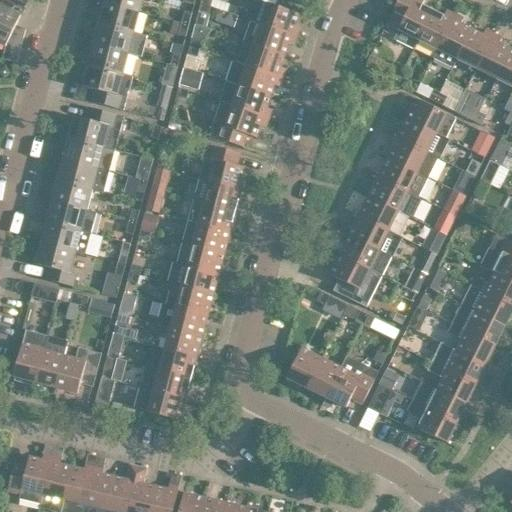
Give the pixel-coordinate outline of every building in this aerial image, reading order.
[(0,41),(5,44),(4,45),(1,57),(16,61),(25,28),(15,23),(19,14),(9,9),(11,5),(10,3),(4,0),(1,0),(0,3),(0,41)] [(103,0),(104,1),(138,10),(140,0),(103,0)] [(254,0),(249,19),(250,19),(296,35),(299,27),(294,25),(298,12),(273,4),(261,0),(254,0)] [(417,38),(432,8),(421,3),(422,0),(396,0),(390,13),(402,19),(393,36),(413,47),(417,38)] [(104,1),(98,22),(133,31),(138,10),(104,1)] [(208,13),(210,5),(200,3),(198,11),(208,13)] [(432,8),(417,38),(437,48),(454,13),(446,9),(443,14),(432,8)] [(183,9),(180,21),(188,23),(191,11),(183,9)] [(454,13),(437,48),(432,56),(452,66),(456,57),(470,30),(471,27),(460,22),(463,17),(454,13)] [(250,19),(243,40),(284,54),(288,42),(293,44),(296,35),(250,19)] [(188,23),(180,21),(177,33),(185,35),(188,23)] [(98,22),(92,43),(127,52),(142,56),(147,35),(133,31),(98,22)] [(471,27),(470,30),(456,57),(475,67),(493,32),(484,28),(482,33),(471,27)] [(493,32),(475,67),(495,77),(510,46),(499,41),(501,36),(493,32)] [(189,45),(199,47),(201,39),(191,36),(189,45)] [(242,39),(235,60),(282,76),(285,67),(280,66),(284,54),(243,40),(242,39)] [(127,52),(92,43),(87,64),(122,73),(127,52)] [(197,55),(199,47),(189,45),(186,53),(197,55)] [(511,47),(510,46),(495,77),(511,85),(511,90),(510,95),(511,96),(511,47)] [(172,51),(169,63),(177,65),(180,53),(172,51)] [(225,79),(270,95),(274,83),(279,85),(282,76),(235,60),(232,59),(225,79)] [(0,64),(0,74),(2,76),(10,70),(4,62),(0,64)] [(169,63),(167,62),(162,83),(171,86),(177,65),(169,63)] [(122,73),(87,64),(81,85),(92,88),(89,100),(123,109),(131,75),(122,73)] [(388,78),(396,81),(400,72),(393,68),(388,78)] [(198,73),(182,69),(179,81),(194,85),(198,73)] [(400,72),(396,81),(403,85),(408,76),(400,72)] [(225,79),(219,100),(268,117),(271,108),(266,106),(270,95),(225,79)] [(166,107),(171,86),(162,83),(157,105),(158,105),(166,107)] [(188,89),(177,86),(176,95),(185,97),(188,89)] [(427,97),(435,100),(439,91),(432,87),(427,97)] [(459,101),(439,91),(435,100),(454,110),(459,101)] [(416,97),(406,117),(445,137),(455,117),(416,97)] [(265,126),(268,117),(219,100),(215,113),(208,134),(242,145),(246,133),(255,136),(260,124),(265,126)] [(454,110),(474,120),(478,110),(459,101),(454,110)] [(73,115),(68,137),(102,146),(114,149),(123,115),(88,106),(85,118),(73,115)] [(486,114),(478,110),(474,120),(481,123),(486,114)] [(448,138),(445,137),(406,117),(396,137),(436,157),(439,158),(448,138)] [(150,135),(158,137),(161,125),(153,123),(150,135)] [(486,157),(496,138),(483,131),(473,151),(486,157)] [(68,137),(62,157),(108,169),(114,149),(102,146),(68,137)] [(387,156),(417,171),(427,176),(436,157),(396,137),(387,156)] [(509,144),(499,139),(489,159),(499,164),(509,144)] [(198,178),(240,189),(246,167),(236,164),(240,152),(204,142),(201,156),(203,157),(198,178)] [(466,171),(474,176),(480,163),(484,156),(473,151),(471,150),(462,169),(463,170),(466,171)] [(136,177),(139,178),(146,179),(152,159),(142,156),(136,177)] [(377,176),(407,190),(417,195),(427,176),(417,171),(387,156),(377,176)] [(108,169),(62,157),(57,178),(91,187),(103,190),(108,169)] [(489,159),(480,179),(489,183),(499,164),(489,159)] [(151,187),(165,191),(170,170),(156,167),(153,179),(151,187)] [(411,206),(401,202),(407,190),(377,176),(367,195),(397,210),(407,214),(411,206)] [(91,187),(57,178),(51,199),(86,208),(91,187)] [(146,179),(139,178),(136,189),(143,191),(146,179)] [(185,196),(192,198),(235,210),(240,189),(198,178),(195,192),(186,190),(185,196)] [(459,183),(455,190),(464,195),(468,187),(459,183)] [(160,212),(165,191),(151,187),(145,209),(160,212)] [(446,210),(455,214),(464,195),(455,190),(446,210)] [(397,210),(367,195),(358,214),(388,229),(397,210)] [(192,198),(186,219),(229,230),(235,210),(192,198)] [(86,208),(51,199),(46,220),(90,232),(95,211),(86,208)] [(131,207),(128,219),(135,221),(139,210),(131,207)] [(439,212),(432,227),(436,229),(445,233),(452,219),(439,212)] [(144,214),(140,229),(150,232),(151,232),(155,217),(144,214)] [(358,214),(348,234),(378,248),(391,254),(400,235),(388,229),(358,214)] [(469,227),(472,221),(462,217),(456,227),(462,230),(469,227)] [(128,219),(125,231),(132,233),(135,221),(128,219)] [(186,219),(181,240),(224,251),(229,230),(186,219)] [(46,220),(40,241),(75,250),(84,253),(90,232),(46,220)] [(147,240),(150,232),(140,229),(137,237),(147,240)] [(438,247),(445,233),(436,229),(429,243),(438,247)] [(493,271),(511,280),(511,240),(495,232),(479,264),(493,271)] [(378,248),(348,234),(339,253),(369,267),(382,274),(387,262),(391,254),(378,248)] [(181,240),(176,261),(218,272),(224,251),(181,240)] [(75,250),(40,241),(34,262),(47,266),(44,278),(73,286),(76,272),(69,271),(75,250)] [(117,261),(124,263),(127,251),(120,249),(117,261)] [(369,267),(339,253),(329,273),(338,278),(332,289),(351,299),(366,306),(375,286),(382,274),(369,267)] [(417,267),(426,272),(430,264),(433,258),(424,254),(417,267)] [(218,272),(176,261),(172,260),(166,281),(213,293),(218,272)] [(121,275),(124,263),(117,261),(113,273),(121,275)] [(128,271),(138,273),(141,265),(131,263),(128,271)] [(426,272),(421,283),(427,286),(431,288),(441,270),(436,268),(430,264),(426,272)] [(426,272),(417,267),(416,267),(407,286),(417,291),(421,283),(426,272)] [(136,282),(138,273),(128,271),(126,279),(136,282)] [(474,275),(470,283),(511,304),(511,280),(493,271),(488,282),(474,275)] [(207,314),(213,293),(166,281),(163,280),(161,287),(169,289),(165,303),(207,314)] [(30,295),(34,296),(55,302),(59,288),(34,281),(30,295)] [(460,303),(474,310),(504,324),(511,308),(511,304),(470,283),(460,303)] [(315,299),(323,303),(328,294),(320,290),(315,299)] [(69,301),(77,304),(79,294),(71,291),(69,301)] [(133,295),(123,292),(118,313),(128,316),(133,295)] [(79,294),(77,304),(85,306),(88,296),(79,294)] [(423,294),(417,306),(425,309),(431,298),(423,294)] [(159,301),(154,322),(169,326),(201,335),(207,314),(165,303),(159,301)] [(455,314),(450,322),(494,344),(504,324),(460,302),(455,314)] [(354,319),(362,322),(366,313),(359,309),(354,319)] [(391,318),(401,323),(404,316),(395,311),(391,318)] [(366,313),(362,322),(369,326),(374,317),(366,313)] [(409,322),(408,325),(417,330),(423,318),(414,313),(413,315),(409,322)] [(112,334),(122,336),(125,325),(115,322),(112,334)] [(494,344),(450,322),(446,330),(460,337),(455,348),(485,363),(494,344)] [(169,326),(164,347),(196,356),(201,335),(169,326)] [(55,386),(64,354),(67,339),(47,334),(43,348),(34,381),(55,386)] [(112,334),(106,355),(116,357),(122,336),(112,334)] [(430,360),(431,361),(475,382),(485,363),(455,348),(440,341),(430,360)] [(43,348),(21,343),(13,373),(13,375),(20,377),(19,381),(32,384),(33,380),(34,381),(43,348)] [(150,344),(145,364),(190,377),(196,356),(164,347),(150,344)] [(286,377),(306,386),(321,356),(301,347),(286,377)] [(373,358),(382,362),(385,354),(377,350),(373,358)] [(55,386),(77,392),(79,382),(91,385),(98,357),(75,351),(74,356),(64,354),(55,386)] [(340,366),(325,396),(345,406),(350,397),(361,403),(377,370),(345,354),(340,366)] [(100,376),(110,378),(116,357),(106,355),(100,376)] [(321,356),(306,386),(325,396),(340,366),(321,356)] [(441,376),(436,387),(466,402),(475,382),(431,361),(427,369),(441,376)] [(153,389),(185,397),(190,377),(145,364),(142,372),(139,386),(153,389)] [(389,389),(396,375),(385,370),(378,383),(389,389)] [(110,378),(100,376),(94,401),(107,404),(114,379),(110,378)] [(416,391),(412,399),(456,421),(466,402),(436,387),(421,380),(416,391)] [(381,409),(391,389),(389,389),(378,383),(367,406),(379,412),(381,409)] [(179,419),(185,397),(153,389),(139,386),(134,407),(179,419)] [(412,399),(411,399),(406,409),(421,418),(416,426),(446,441),(456,421),(412,399)] [(13,461),(7,489),(19,492),(18,497),(39,502),(38,506),(39,506),(54,445),(45,443),(41,458),(28,455),(26,464),(13,461)] [(39,506),(60,511),(71,465),(59,462),(62,447),(54,445),(39,506)] [(83,468),(71,465),(60,511),(63,511),(82,511),(93,465),(96,454),(87,452),(83,468)] [(82,511),(104,511),(113,475),(101,472),(105,456),(96,454),(93,465),(82,511)] [(125,478),(113,475),(104,511),(126,511),(138,464),(129,462),(125,478)] [(138,464),(126,511),(148,511),(155,485),(143,482),(147,466),(138,464)] [(155,485),(148,511),(171,511),(181,474),(171,472),(167,488),(155,485)] [(177,511),(200,511),(204,496),(183,491),(177,511)] [(222,511),(225,501),(204,496),(200,511),(222,511)] [(222,511),(244,511),(246,506),(225,501),(222,511)]
